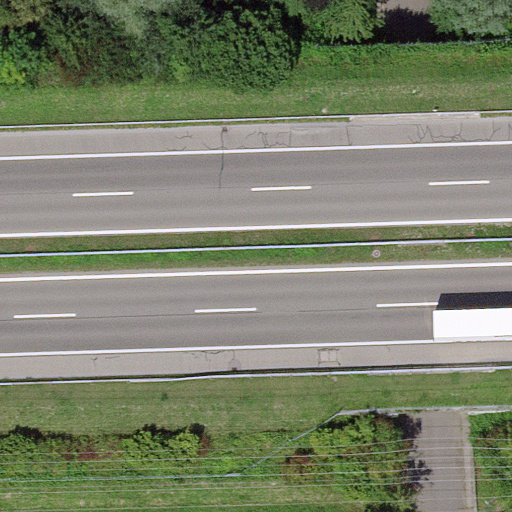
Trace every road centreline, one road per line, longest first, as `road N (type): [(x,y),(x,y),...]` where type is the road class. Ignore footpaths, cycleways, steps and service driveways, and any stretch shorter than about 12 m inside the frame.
road 1 (track): [(423,0),(448,511)]
road 2 (motorway): [(0,317),(511,301)]
road 3 (motorway): [(511,181),(0,197)]
